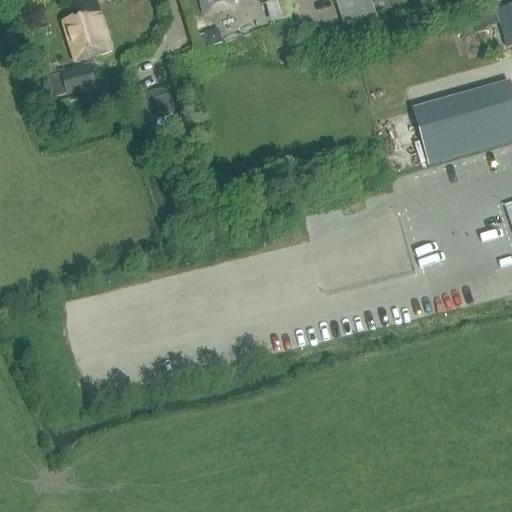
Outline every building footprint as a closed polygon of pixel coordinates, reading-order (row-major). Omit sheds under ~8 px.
[(76,19),(62,23),(74,65),(111,54),(97,5),(91,7),(88,0),(82,0),(72,3),(76,19)] [(199,0),(205,16),(233,8),(231,0),(199,0)] [(260,0),(262,6),(270,3),(276,22),(289,18),(283,0),(260,0)] [(335,0),(347,33),(377,23),(368,0),(335,0)] [(511,7),(496,12),(507,49),(511,47),(511,7)] [(204,35),(208,48),(223,44),(219,31),(204,35)] [(95,89),(89,66),(65,73),(72,95),(95,89)] [(511,93),(509,84),(471,95),(486,149),(511,141),(511,93)] [(175,116),(166,88),(138,96),(146,124),(175,116)] [(316,212),(320,226),(372,211),(368,197),(316,212)]
